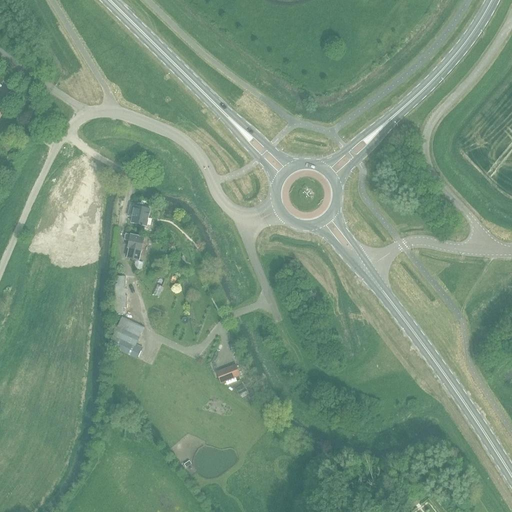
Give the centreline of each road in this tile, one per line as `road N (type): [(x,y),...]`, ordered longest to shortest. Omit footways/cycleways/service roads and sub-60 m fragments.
road 1 (unclassified): [(0,270),(59,146),(96,111),(110,109),(181,138),(205,161),(243,224)]
road 2 (unclassified): [(481,250),(474,219),(432,168),(428,130),(511,18)]
road 3 (secondary): [(511,479),(365,269)]
road 4 (secondary): [(224,115),(106,0)]
road 5 (secondary): [(392,116),(460,53),(493,0)]
road 6 (tertiary): [(365,269),(410,241),(481,250)]
